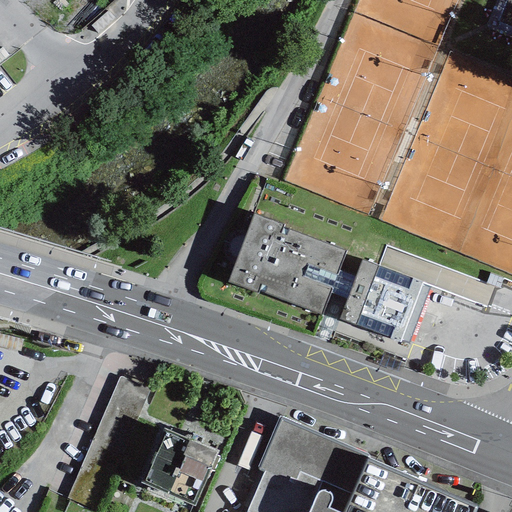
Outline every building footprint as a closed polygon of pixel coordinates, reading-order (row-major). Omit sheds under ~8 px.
[(511,0),(506,0),(497,21),(511,26),(511,0)] [(351,257),(266,224),(240,290),(332,326),(340,306),(351,310),(344,327),(404,350),(428,288),(418,284),(415,292),(385,280),(388,273),(368,265),(361,285),(343,278),(351,257)] [(97,511),(151,389),(120,376),(66,499),(97,511)] [(341,511),(366,460),(277,419),(238,511),(307,511),(316,491),(321,489),(327,490),(331,494),(333,499),(329,507),(339,511),(341,511)] [(217,450),(164,428),(141,480),(194,503),(217,450)] [(472,511),(475,506),(366,460),(341,511),(339,511),(329,507),(333,499),(331,494),(327,490),(321,489),(316,491),(307,511),(472,511)]
